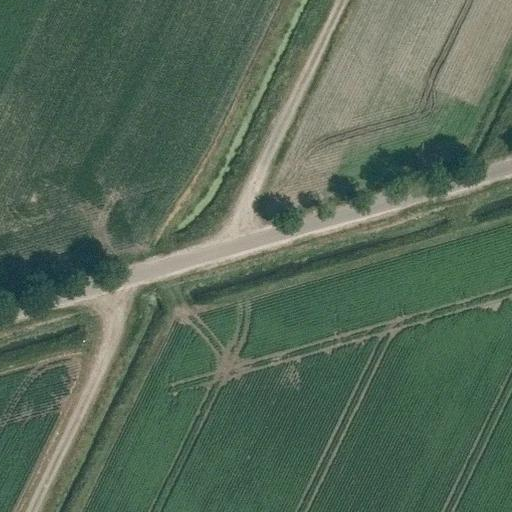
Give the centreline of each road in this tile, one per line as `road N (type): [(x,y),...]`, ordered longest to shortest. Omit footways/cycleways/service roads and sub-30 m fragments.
road 1 (unclassified): [(0,312),(511,166)]
road 2 (track): [(219,248),(340,0)]
road 3 (track): [(116,279),(105,351),(28,511)]
